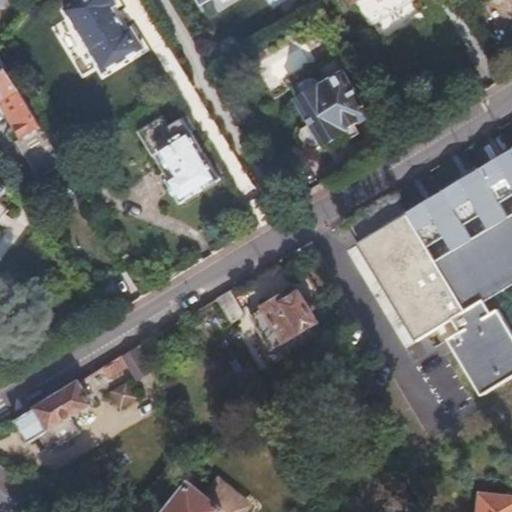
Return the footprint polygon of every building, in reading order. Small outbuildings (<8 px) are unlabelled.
[(62,0),(67,7),(62,9),(103,75),(144,49),(132,28),(127,31),(113,8),(117,5),(114,0),(62,0)] [(307,44),(266,59),(274,79),(314,64),(307,44)] [(300,126),(298,134),(305,147),(316,150),(372,116),(345,70),(336,55),(321,64),(329,79),(300,96),(312,119),(300,126)] [(45,133),(0,57),(0,107),(6,108),(28,143),(45,133)] [(174,115),(150,129),(187,193),(221,172),(191,120),(181,126),(174,115)] [(80,144),(59,156),(60,159),(74,182),(75,184),(97,171),(80,144)] [(421,339),(456,318),(487,299),(511,283),(511,151),(362,242),(421,339)] [(51,196),(74,182),(60,159),(37,172),(51,196)] [(288,293),(256,310),(277,347),(325,320),(305,286),(289,295),(288,293)] [(218,300),(232,323),(250,313),(236,288),(218,300)] [(467,365),(511,353),(511,326),(500,307),(494,311),(492,307),(491,305),(489,302),(487,299),(456,318),(463,329),(450,337),(467,365)] [(152,370),(138,347),(125,355),(138,378),(152,370)] [(123,369),(117,360),(103,368),(109,377),(123,369)] [(79,382),(16,420),(28,443),(39,436),(48,451),(80,432),(72,417),(92,405),(79,382)] [(185,482),(161,511),(249,511),(255,505),(217,475),(201,494),(185,482)]
